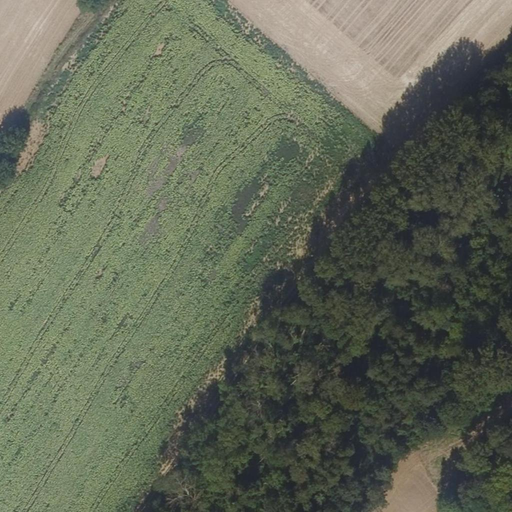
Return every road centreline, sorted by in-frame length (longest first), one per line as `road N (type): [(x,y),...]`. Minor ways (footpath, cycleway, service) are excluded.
road 1 (track): [(144,511),(173,458),(360,224),(511,68)]
road 2 (track): [(0,136),(96,0)]
